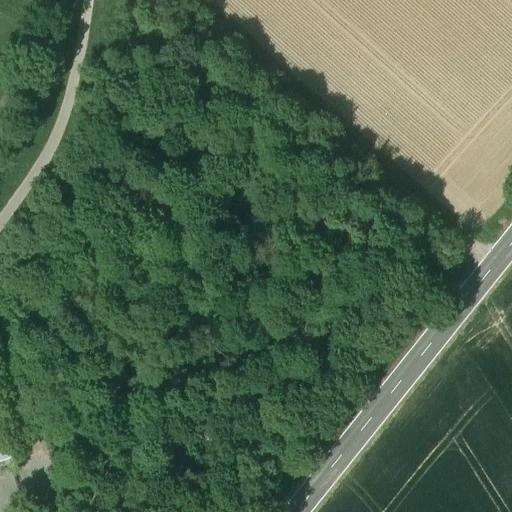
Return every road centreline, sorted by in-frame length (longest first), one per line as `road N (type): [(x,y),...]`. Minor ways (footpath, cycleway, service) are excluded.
road 1 (track): [(490,269),(188,0)]
road 2 (tertiary): [(299,511),(511,243)]
road 3 (track): [(87,0),(61,123),(0,222)]
road 4 (track): [(0,353),(42,482)]
